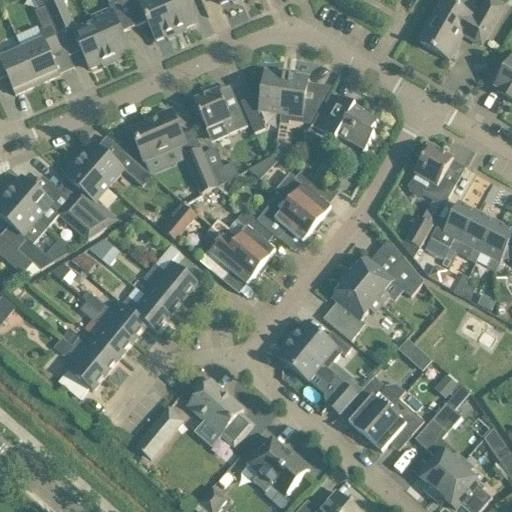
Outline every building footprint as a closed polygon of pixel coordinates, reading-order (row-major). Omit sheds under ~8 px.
[(60,36),(75,30),(62,0),(47,7),(60,36)] [(130,54),(122,35),(134,29),(121,0),(106,0),(112,10),(91,19),(95,27),(110,63),(130,54)] [(156,0),(141,7),(138,0),(121,0),(134,29),(148,24),(156,43),(176,34),(161,0),(156,0)] [(161,0),(176,34),(196,26),(188,7),(185,0),(161,0)] [(478,23),(473,20),(474,18),(463,11),(446,1),(420,45),(449,62),(458,46),(457,46),(462,36),(482,48),(504,9),(491,1),(478,23)] [(90,72),(110,63),(95,27),(75,35),(82,53),(90,72)] [(63,54),(53,31),(41,36),(44,42),(22,51),(38,88),(61,78),(52,58),(63,54)] [(510,52),(505,49),(500,56),(506,59),(510,52)] [(1,61),(0,59),(0,81),(7,78),(16,98),(38,88),(22,51),(1,61)] [(511,59),(505,72),(495,89),(498,91),(496,94),(511,103),(511,59)] [(282,116),(287,78),(266,74),(260,113),(282,116)] [(307,126),(320,103),(306,102),(308,86),(309,81),(296,79),(287,78),(282,116),(281,126),(290,127),(290,124),(307,126)] [(248,130),(247,126),(239,108),(228,112),(220,95),(219,93),(195,103),(197,106),(194,108),(198,118),(201,116),(203,121),(208,132),(214,146),(229,139),(229,138),(248,130)] [(378,124),(355,110),(356,108),(336,96),(336,97),(341,101),(328,123),(325,121),(318,131),(336,142),(339,138),(365,153),(360,162),(361,162),(375,138),(371,136),(378,124)] [(145,163),(185,146),(172,113),(156,120),(158,122),(132,133),(145,163)] [(255,137),(266,132),(259,117),(249,122),(255,137)] [(115,165),(94,147),(80,163),(112,191),(126,175),(143,190),(153,180),(139,167),(124,154),(115,165)] [(419,170),(415,177),(417,177),(431,186),(424,198),(430,201),(441,207),(445,209),(457,189),(443,181),(453,164),(454,162),(450,160),(445,157),(431,149),(429,153),(426,152),(422,160),(424,161),(424,162),(421,161),(417,168),(419,170)] [(217,191),(212,179),(210,175),(201,153),(185,159),(201,198),(217,191)] [(86,198),(77,208),(106,234),(120,225),(99,205),(108,196),(112,191),(80,163),(66,180),(86,198)] [(212,179),(217,191),(240,178),(235,166),(223,170),(210,175),(212,179)] [(334,192),(302,174),(297,181),(291,176),(276,195),(279,198),(289,206),(318,229),(332,212),(323,205),(334,192)] [(8,196),(38,222),(52,206),(23,180),(13,190),(8,196)] [(234,182),(225,193),(232,199),(241,188),(234,182)] [(41,273),(55,265),(35,248),(49,232),(38,222),(8,196),(0,205),(0,218),(27,242),(18,253),(41,273)] [(106,234),(77,208),(74,205),(61,220),(89,245),(103,236),(106,234)] [(302,244),(304,246),(318,229),(289,206),(278,219),(268,211),(258,223),(280,242),(287,232),(302,244)] [(458,255),(463,245),(478,217),(458,207),(449,224),(443,235),(454,241),(449,251),(458,255)] [(177,245),(198,220),(184,209),(164,233),(177,245)] [(280,242),(258,223),(246,214),(237,224),(248,232),(240,241),(219,223),(213,231),(234,248),(262,271),(276,254),(264,244),(271,236),(279,243),(280,242)] [(477,265),(482,255),(497,226),(478,217),(463,245),(473,251),(468,260),(477,265)] [(419,221),(406,244),(407,244),(420,252),(427,241),(433,230),(434,229),(423,223),(419,221)] [(496,275),(503,261),(511,244),(511,234),(497,226),(482,255),(493,261),(488,271),(496,275)] [(248,288),(262,271),(234,248),(213,231),(212,231),(221,238),(216,244),(219,247),(210,258),(248,288)] [(435,232),(430,242),(431,243),(438,246),(443,235),(435,232)] [(41,273),(18,253),(5,241),(0,247),(0,256),(28,281),(41,273)] [(105,242),(89,251),(103,262),(114,249),(105,242)] [(511,244),(503,261),(511,260),(511,244)] [(84,254),(72,262),(89,276),(97,265),(85,255),(84,254)] [(424,286),(416,276),(403,261),(388,279),(366,261),(357,273),(352,269),(345,277),(382,308),(389,299),(385,295),(393,285),(412,300),(424,286)] [(198,286),(183,273),(173,265),(165,274),(157,267),(151,275),(185,303),(198,286)] [(59,271),(52,274),(63,283),(71,274),(64,267),(59,271)] [(171,319),(185,303),(151,275),(145,282),(153,289),(146,298),(171,319)] [(375,316),(382,308),(345,277),(338,286),(343,290),(333,301),(354,318),(341,335),(352,344),(366,327),(361,324),(371,312),(375,316)] [(0,298),(0,329),(20,326),(15,296),(0,298)] [(88,307),(100,317),(134,345),(148,329),(122,308),(115,316),(107,309),(97,301),(90,296),(84,303),(88,307)] [(171,319),(146,298),(138,307),(130,300),(124,307),(123,307),(122,308),(148,329),(157,336),(171,319)] [(121,361),(134,345),(100,317),(88,307),(82,315),(92,323),(85,331),(96,340),(121,361)] [(326,342),(306,325),(292,342),(329,372),(341,356),(346,360),(353,351),(333,334),(326,342)] [(71,333),(63,341),(74,350),(80,342),(81,341),(71,333)] [(121,361),(96,340),(88,349),(80,342),(74,350),(107,378),(121,361)] [(337,379),(329,372),(292,342),(278,359),(308,384),(315,376),(330,388),(337,379)] [(93,395),(107,378),(74,350),(67,357),(76,364),(68,373),(78,382),(93,395)] [(386,391),(375,381),(358,399),(358,398),(348,410),(357,418),(350,426),(366,440),(390,413),(405,396),(396,389),(386,391)] [(236,449),(254,429),(241,417),(244,413),(211,384),(189,410),(205,424),(196,434),(213,449),(220,441),(223,438),(236,449)] [(340,418),(348,410),(358,398),(344,386),(339,391),(326,406),(340,418)] [(413,439),(424,426),(400,404),(406,397),(405,396),(390,413),(366,440),(383,455),(404,431),(413,439)] [(447,406),(429,427),(415,443),(435,460),(418,479),(429,489),(425,493),(433,500),(465,464),(442,444),(463,420),(447,406)] [(151,463),(169,442),(184,424),(169,412),(137,451),(151,463)] [(286,499),(288,496),(310,471),(295,458),(294,460),(272,441),(249,467),(260,477),(254,484),(267,496),(265,498),(280,511),(282,511),(291,503),(286,499)] [(511,481),(511,456),(508,452),(497,459),(511,481)] [(465,464),(433,500),(442,508),(446,503),(455,511),(457,511),(461,508),(465,511),(483,511),(493,501),(484,493),(486,490),(470,476),(473,471),(465,464)] [(220,511),(229,503),(214,490),(199,506),(205,511),(220,511)] [(356,511),(337,495),(321,511),(318,511),(308,503),(300,511),(356,511)]
